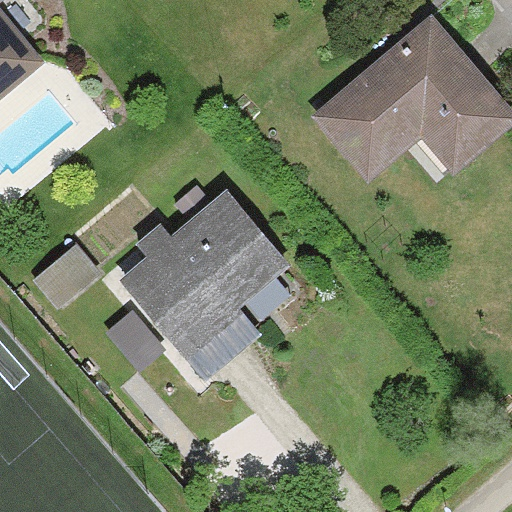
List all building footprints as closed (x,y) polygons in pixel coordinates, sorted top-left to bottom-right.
[(0,0),(0,102),(8,112),(69,64),(20,3),(23,0),(0,0)] [(511,80),(446,0),(436,0),(331,86),(341,122),(407,128),(460,85),(493,126),(511,110),(511,80)] [(228,170),(127,251),(210,355),(311,274),(228,170)] [(67,298),(101,264),(78,242),(44,276),(67,298)] [(140,301),(111,326),(146,366),(175,341),(140,301)]
